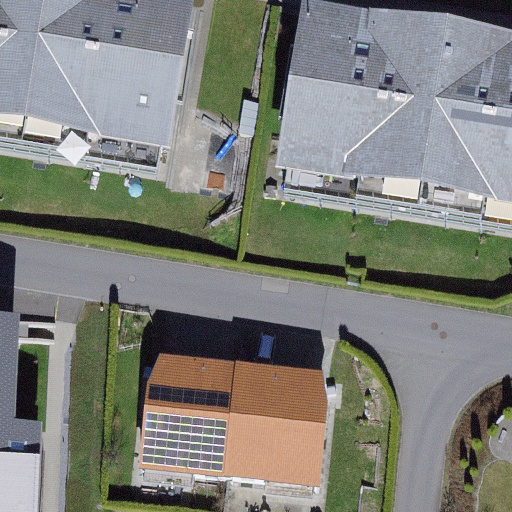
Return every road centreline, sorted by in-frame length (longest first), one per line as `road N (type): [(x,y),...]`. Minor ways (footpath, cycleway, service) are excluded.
road 1 (residential): [(428,334),(0,258)]
road 2 (residential): [(428,334),(409,511)]
